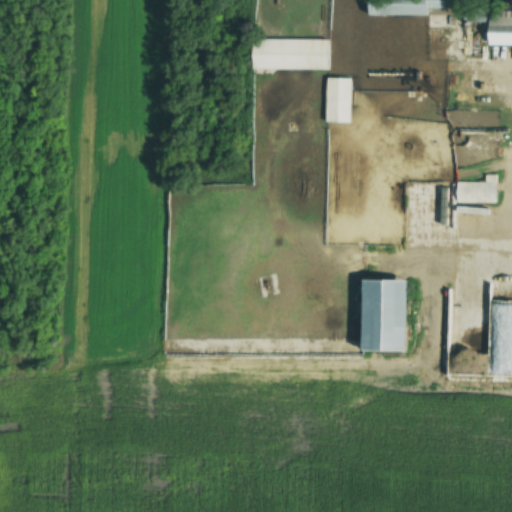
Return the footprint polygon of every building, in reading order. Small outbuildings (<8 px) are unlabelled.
[(443,0),(365,0),(365,14),(425,14),(425,7),(443,7),(443,0)] [(511,44),(511,33),(511,9),(467,8),(467,21),(486,22),(486,44),(511,44)] [(251,69),(328,69),(328,38),(251,38),(251,69)] [(347,122),(348,93),(326,92),(325,122),(347,122)] [(495,174),(484,174),(484,182),(454,181),(454,212),(444,212),(444,235),(454,235),(454,202),(495,202),(495,174)] [(403,351),(403,279),(358,279),(358,351),(403,351)]
